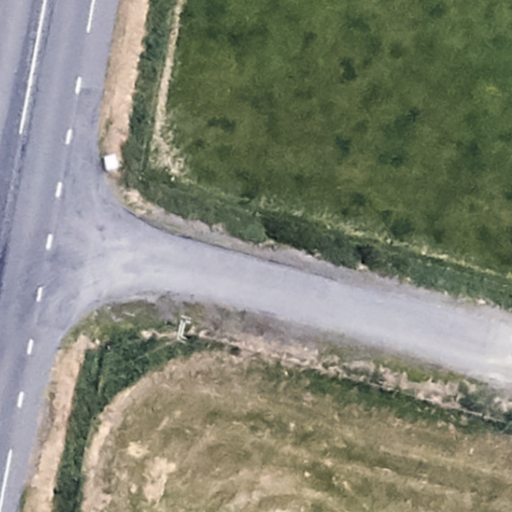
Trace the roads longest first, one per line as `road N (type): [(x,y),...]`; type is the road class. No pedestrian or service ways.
road 1 (unclassified): [(0,211),(511,360)]
road 2 (trunk): [(39,0),(0,211)]
